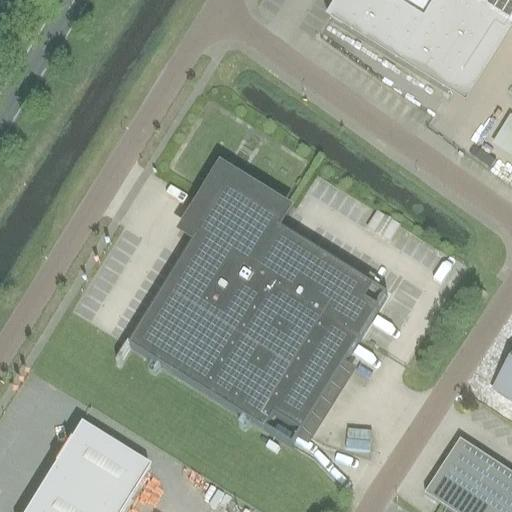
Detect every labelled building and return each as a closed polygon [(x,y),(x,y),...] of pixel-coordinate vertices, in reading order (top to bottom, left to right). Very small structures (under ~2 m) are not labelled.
[(511,29),(511,0),(344,0),(331,22),(451,97),(498,21),(511,29)] [(511,154),(511,121),(497,146),(511,154)] [(211,222),(208,220),(118,366),(120,368),(131,350),(294,451),(389,298),(362,282),(364,279),(252,210),(250,213),(226,198),(211,222)] [(511,366),(496,391),(511,401),(511,366)] [(123,511),(150,470),(80,426),(26,511),(123,511)] [(511,511),(511,476),(460,443),(426,497),(447,511),(449,511),(511,511)]
